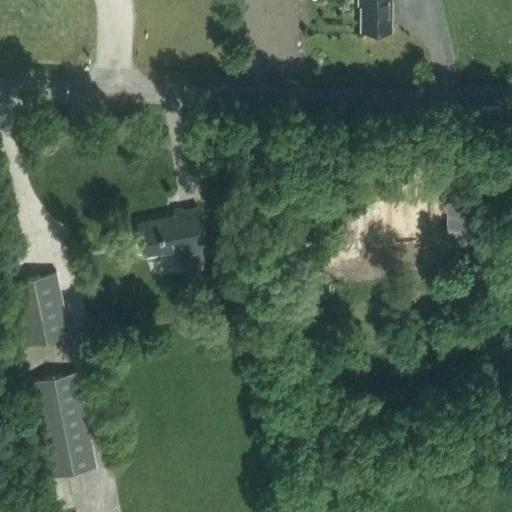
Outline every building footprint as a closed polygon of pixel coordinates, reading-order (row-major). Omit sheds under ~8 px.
[(357,0),(357,3),(360,3),(360,28),(390,28),(389,0),(357,0)] [(427,178),(380,188),(391,242),(438,233),(434,210),(438,209),(435,196),(431,197),(427,178)] [(199,244),(204,243),(197,206),(180,209),(180,207),(171,209),(172,215),(138,221),(144,254),(180,247),(185,269),(203,265),(199,244)] [(70,334),(57,269),(9,279),(22,344),(70,334)] [(97,465),(77,370),(30,379),(49,474),(97,465)]
